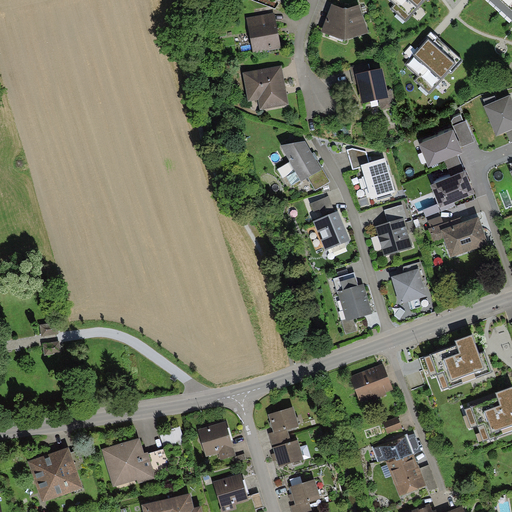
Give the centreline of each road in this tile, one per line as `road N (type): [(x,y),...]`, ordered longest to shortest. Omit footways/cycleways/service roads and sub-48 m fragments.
road 1 (residential): [(511,297),(239,393)]
road 2 (residential): [(239,393),(0,434)]
road 3 (residential): [(239,393),(275,511)]
